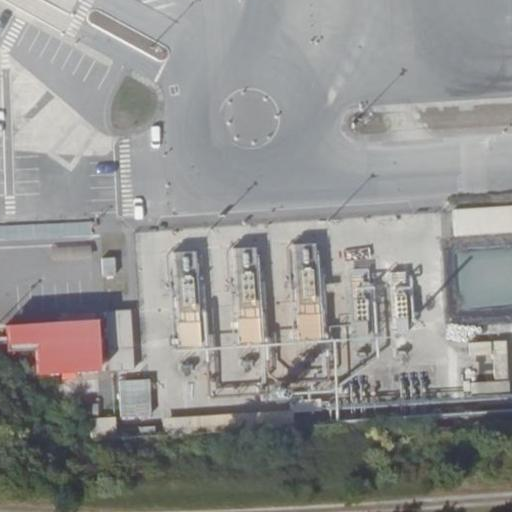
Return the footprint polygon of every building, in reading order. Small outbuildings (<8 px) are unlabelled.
[(132,234),(151,232),(150,216),(130,217),(132,234)] [(46,229),(0,226),(0,244),(45,246),(46,229)] [(511,236),(421,242),(425,300),(511,294),(511,236)] [(347,276),(349,321),(369,321),(367,276),(347,276)] [(24,376),(129,370),(126,309),(100,311),(101,318),(0,323),(0,345),(23,345),(24,376)] [(168,316),(170,347),(208,346),(207,330),(199,331),(198,315),(168,316)] [(274,339),(296,337),(313,336),(312,317),(273,320),(274,339)] [(254,341),(255,319),(231,318),(230,340),(254,341)] [(466,342),(467,356),(490,355),(491,382),(482,382),(483,396),(506,395),(504,341),(466,342)] [(91,419),(91,438),(137,436),(136,419),(152,419),(150,378),(117,380),(119,425),(105,425),(105,419),(91,419)] [(163,432),(207,432),(207,417),(162,417),(163,432)]
